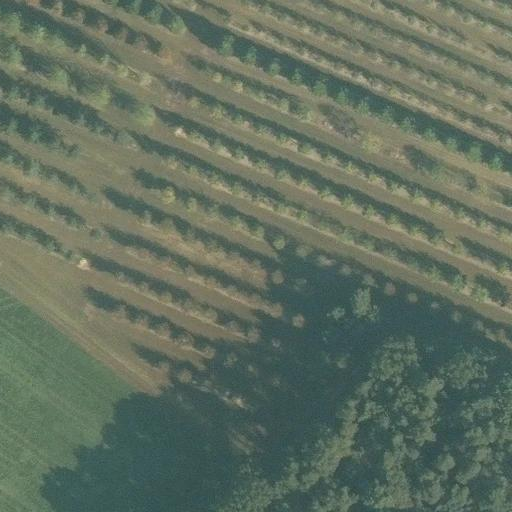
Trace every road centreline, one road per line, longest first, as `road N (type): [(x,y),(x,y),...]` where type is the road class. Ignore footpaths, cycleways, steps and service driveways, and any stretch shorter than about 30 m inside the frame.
road 1 (track): [(209,511),(378,363),(426,346),(511,373)]
road 2 (track): [(268,462),(0,266)]
